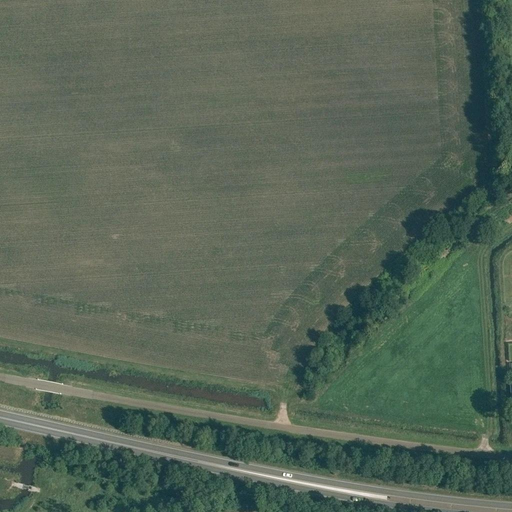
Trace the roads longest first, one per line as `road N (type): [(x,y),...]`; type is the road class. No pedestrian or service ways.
road 1 (unclassified): [(511,456),(174,410),(0,376)]
road 2 (trunk): [(196,461),(0,418)]
road 3 (trunk): [(362,488),(196,461)]
road 4 (trunk): [(196,461),(359,500)]
road 5 (primary): [(511,507),(362,488)]
